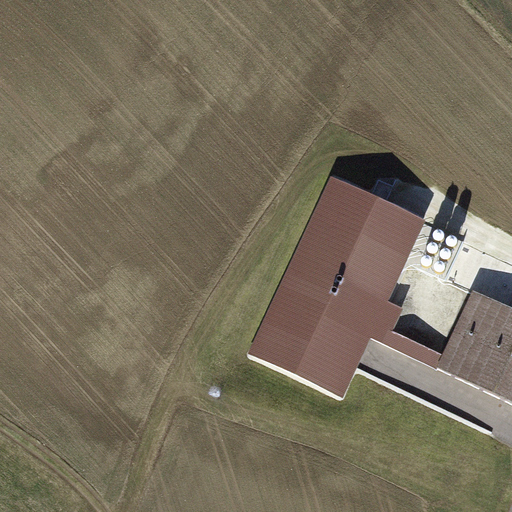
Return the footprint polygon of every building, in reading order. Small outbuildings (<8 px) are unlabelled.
[(255,350),(338,389),(420,218),(336,179),(255,350)] [(441,229),(439,228),(438,229),(437,230),(436,231),(436,232),(435,233),(436,235),(437,236),(438,236),(439,237),(440,237),(442,237),(443,236),(444,234),(444,233),(444,232),(443,230),(442,229),(441,229)] [(455,235),(453,235),(452,236),(450,236),(450,237),(449,239),(449,240),(449,241),(450,242),(451,243),(452,244),(454,244),(455,243),(457,242),(457,241),(458,240),(458,238),(457,237),(456,236),(455,235)] [(436,242),(434,242),(433,242),(432,243),(431,244),(430,245),(430,246),(431,248),(431,249),(432,250),(434,250),(435,250),(437,250),(438,249),(439,248),(439,246),(439,245),(438,243),(437,242),(436,242)] [(448,249),(447,249),(445,249),(444,250),(443,251),(443,252),(443,253),(443,255),(444,256),(445,257),(446,257),(447,257),(449,257),(450,256),(451,255),(451,253),(451,252),(451,250),(449,249),(448,249)] [(430,256),(428,256),(427,256),(425,257),(425,258),(424,260),(424,261),(425,262),(425,263),(426,264),(428,265),(429,265),(430,264),(432,263),(432,262),(433,261),(433,259),(432,258),(431,257),(430,256)] [(442,262),(440,262),(439,262),(438,263),(437,264),(436,265),(436,267),(437,268),(437,269),(438,270),(440,270),(441,270),(443,270),(444,269),(445,268),(445,266),(445,265),(444,264),(443,262),(442,262)] [(511,303),(472,285),(434,369),(511,404),(511,303)]
